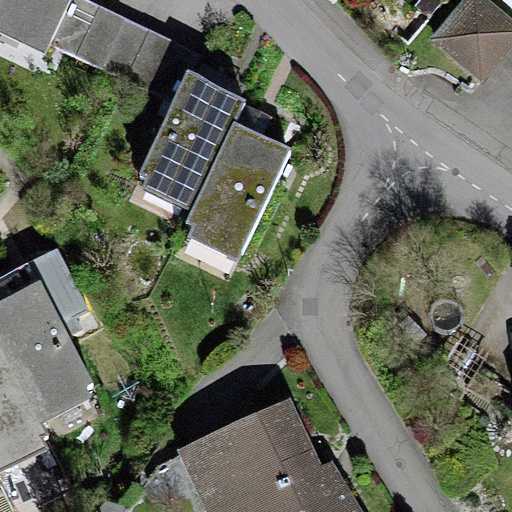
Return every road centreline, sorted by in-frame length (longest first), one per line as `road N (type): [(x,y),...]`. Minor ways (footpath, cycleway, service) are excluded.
road 1 (residential): [(427,511),(339,358),(323,274),(408,138)]
road 2 (residential): [(265,0),(408,138)]
road 3 (residential): [(408,138),(511,203)]
